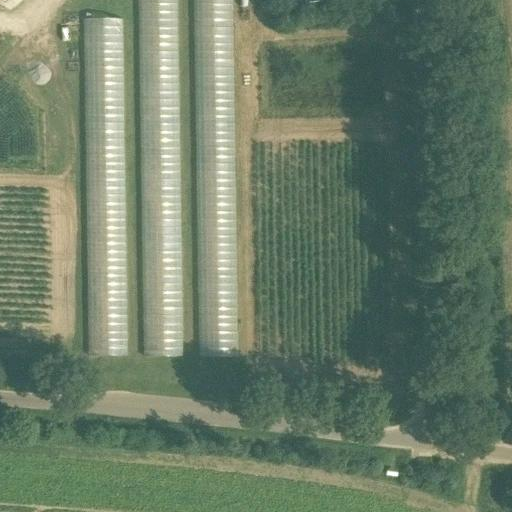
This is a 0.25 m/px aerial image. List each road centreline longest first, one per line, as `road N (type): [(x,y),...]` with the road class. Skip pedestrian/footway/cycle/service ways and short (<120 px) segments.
road 1 (unclassified): [(427,443),(418,0)]
road 2 (unclassified): [(0,398),(427,443)]
